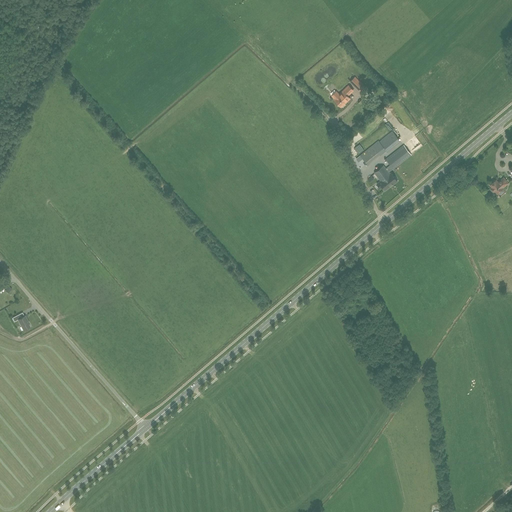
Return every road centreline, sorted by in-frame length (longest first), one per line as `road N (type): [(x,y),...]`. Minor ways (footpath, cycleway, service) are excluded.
road 1 (primary): [(145,429),(511,114)]
road 2 (unclassified): [(145,429),(0,262)]
road 3 (primary): [(50,511),(145,429)]
